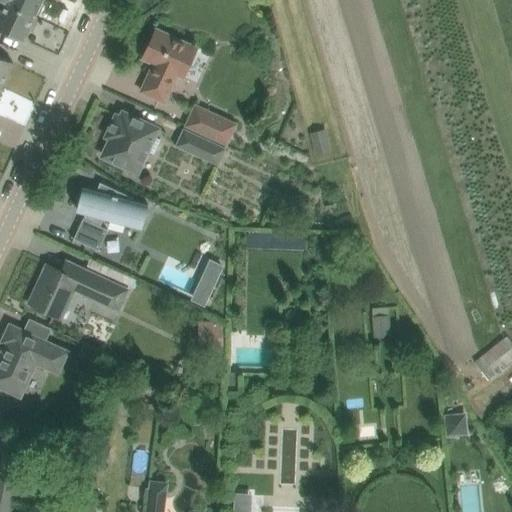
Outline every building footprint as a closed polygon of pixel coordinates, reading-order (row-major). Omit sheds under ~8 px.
[(0,0),(6,3),(34,16),(36,12),(39,13),(44,1),(41,0),(0,0)] [(0,15),(0,29),(5,32),(23,40),(34,16),(6,3),(0,15)] [(183,76),(197,47),(156,29),(143,58),(154,63),(141,91),(165,102),(178,74),(183,76)] [(0,85),(2,87),(13,62),(0,56),(0,85)] [(227,144),(236,124),(196,105),(186,125),(227,144)] [(158,128),(123,112),(121,117),(116,115),(111,127),(115,129),(103,155),(138,172),(148,150),(151,152),(154,150),(157,148),(158,145),(158,141),(158,138),(154,136),(158,128)] [(218,163),(224,148),(184,130),(177,144),(218,163)] [(328,137),(312,141),(315,154),(331,150),(328,137)] [(133,197),(111,186),(100,182),(100,183),(97,190),(83,186),(77,210),(92,214),(89,220),(84,218),(75,237),(72,236),(71,237),(82,242),(101,251),(102,250),(99,248),(108,229),(100,226),(104,217),(142,227),(148,204),(132,199),(133,197)] [(42,275),(28,304),(43,311),(53,316),(60,302),(67,305),(74,290),(118,311),(129,287),(88,268),(83,280),(61,270),(48,264),(43,275),(42,275)] [(203,284),(195,302),(205,306),(213,289),(203,284)] [(373,316),(372,316),(373,338),(391,337),(390,315),(388,315),(388,307),(372,308),(373,316)] [(286,313),(286,321),(290,324),(297,324),(301,321),(301,313),(297,309),(290,309),(286,313)] [(222,323),(207,324),(207,351),(222,351),(222,323)] [(69,352),(31,334),(10,324),(3,340),(9,343),(5,351),(3,350),(0,357),(0,385),(22,396),(36,364),(59,375),(69,352)] [(490,379),(511,360),(511,341),(507,336),(476,361),(490,379)] [(228,372),(228,389),(238,390),(239,373),(228,372)] [(447,434),(465,432),(463,415),(445,416),(447,434)] [(104,465),(109,445),(94,441),(88,460),(104,465)] [(0,511),(11,511),(19,481),(0,476),(0,511)] [(164,511),(168,482),(150,480),(145,511),(164,511)] [(95,511),(97,508),(75,502),(72,511),(95,511)]
